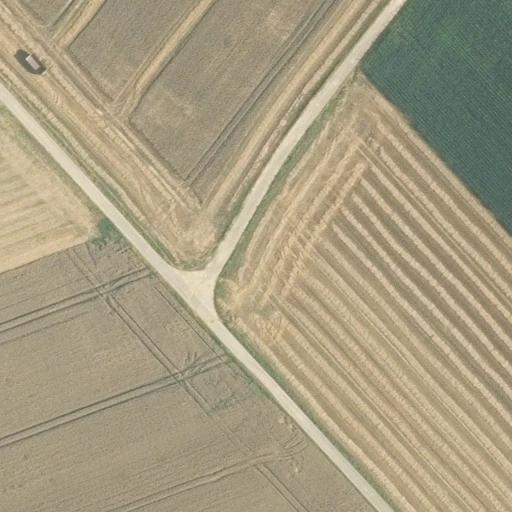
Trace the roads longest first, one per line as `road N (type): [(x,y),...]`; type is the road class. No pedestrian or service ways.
road 1 (track): [(0,88),(387,511)]
road 2 (track): [(210,319),(303,165),(431,0)]
